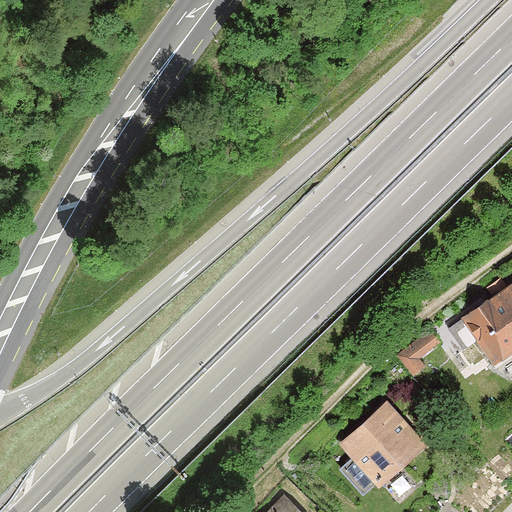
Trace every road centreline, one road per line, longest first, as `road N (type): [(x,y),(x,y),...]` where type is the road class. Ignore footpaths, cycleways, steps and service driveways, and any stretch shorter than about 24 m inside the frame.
road 1 (motorway): [(511,38),(28,511)]
road 2 (motorway): [(489,0),(139,315),(62,378),(0,407)]
road 3 (motorway): [(88,511),(511,98)]
road 4 (primary): [(0,339),(113,136),(208,0)]
road 5 (track): [(511,251),(364,369),(223,511)]
